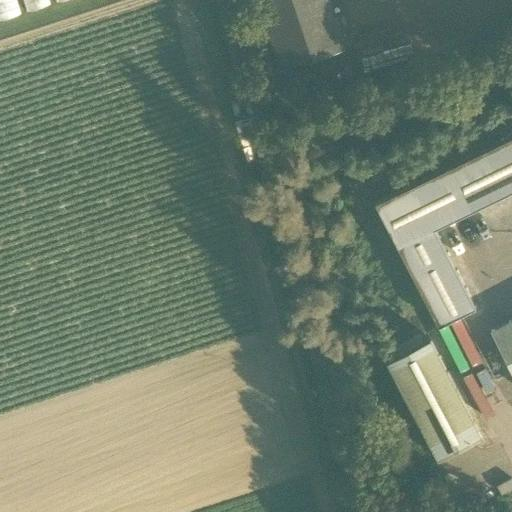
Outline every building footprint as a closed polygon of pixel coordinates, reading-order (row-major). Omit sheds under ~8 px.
[(0,0),(0,18),(22,12),(18,0),(0,0)] [(23,0),(27,10),(52,3),(50,0),(23,0)] [(256,0),(280,72),(346,50),(328,0),(256,0)] [(368,186),(431,308),(466,290),(425,210),(511,165),(511,116),(510,112),(368,186)] [(511,370),(511,319),(491,330),(511,370)] [(431,338),(388,361),(439,459),(483,437),(431,338)]
